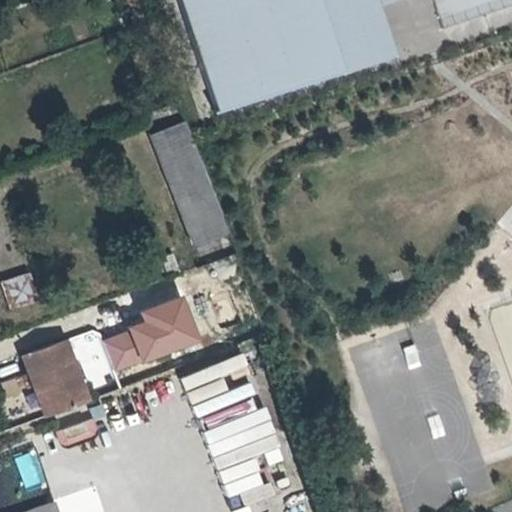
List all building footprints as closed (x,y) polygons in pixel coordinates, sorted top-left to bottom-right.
[(176,0),(213,114),(394,59),(376,4),(374,0),(176,0)] [(182,123),(147,136),(189,248),(224,235),(182,123)] [(1,279),(7,308),(37,302),(31,273),(1,279)] [(122,314),(163,299),(158,283),(116,298),(122,314)] [(43,417),(54,413),(91,400),(69,340),(22,356),(33,389),(43,417)] [(241,355),(179,377),(198,430),(259,409),(251,385),(226,394),(220,376),(245,368),(241,355)] [(59,446),(95,436),(90,420),(54,430),(59,446)] [(8,460),(18,497),(37,492),(27,455),(8,460)] [(84,492),(57,499),(60,511),(87,504),(84,492)] [(265,511),(261,497),(230,505),(231,511),(265,511)]
